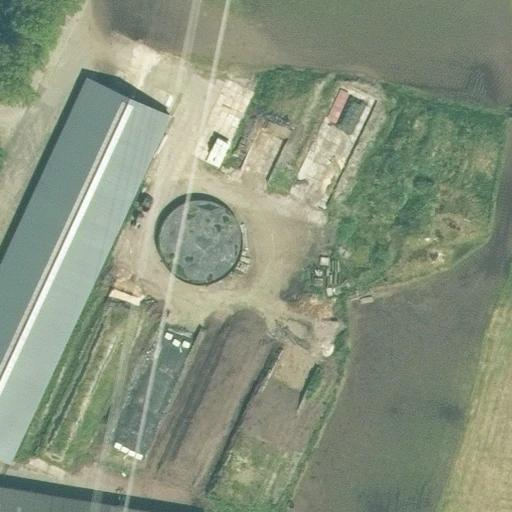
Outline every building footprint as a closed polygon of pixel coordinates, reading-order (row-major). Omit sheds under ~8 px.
[(5,261),(0,270),(0,459),(9,463),(61,351),(86,298),(120,224),(174,106),(93,69),(39,187),(5,261)] [(239,112),(248,95),(235,88),(226,105),(239,112)] [(157,238),(157,242),(157,245),(158,249),(159,252),(160,256),(161,259),(163,262),(165,265),(167,268),(169,271),(172,273),(174,276),(177,278),(181,279),(184,281),(187,282),(191,283),(194,284),(198,284),(201,284),(205,284),(209,283),(212,282),(215,281),(219,279),(222,278),(225,276),(228,273),(230,271),(233,268),(235,265),(237,262),(238,259),(240,256),(241,252),(241,249),(242,245),(242,242),(242,238),(241,235),(241,231),(240,228),(238,224),(237,221),(235,218),(233,215),(230,212),(228,210),(225,208),(222,206),(219,204),(215,202),(212,201),(209,200),(205,200),(201,199),(198,199),(194,200),(191,200),(187,201),(184,202),(181,204),(177,206),(174,208),(172,210),(169,212),(167,215),(165,218),(163,221),(161,224),(160,228),(159,231),(158,234),(157,238)] [(335,250),(339,233),(326,231),(322,247),(335,250)] [(167,333),(176,314),(167,310),(157,329),(167,333)] [(153,511),(0,486),(0,511),(153,511)] [(308,511),(313,503),(303,499),(297,511),(308,511)]
